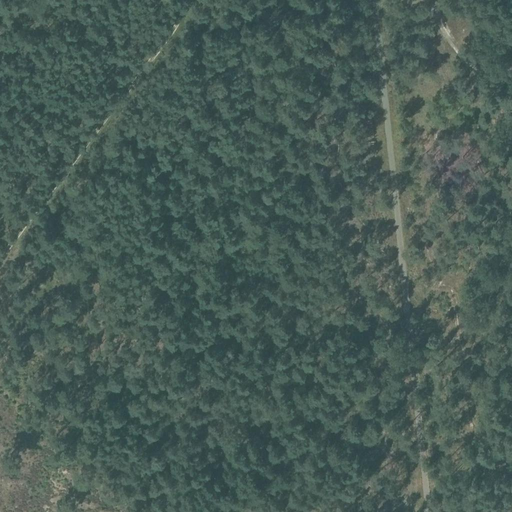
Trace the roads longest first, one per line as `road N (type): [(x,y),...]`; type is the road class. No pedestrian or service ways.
road 1 (unclassified): [(427,511),(374,0)]
road 2 (track): [(0,261),(194,0)]
road 3 (track): [(404,290),(435,290),(457,309),(465,407),(511,466)]
